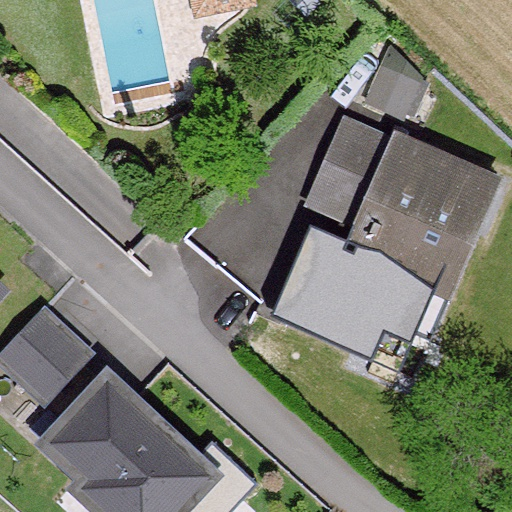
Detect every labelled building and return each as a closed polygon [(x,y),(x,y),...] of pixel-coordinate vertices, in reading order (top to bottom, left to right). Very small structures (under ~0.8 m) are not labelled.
[(252,0),(197,0),(200,13),(252,2),(252,0)] [(384,68),(377,99),(417,107),(423,76),(384,68)] [(310,196),(370,222),(400,153),(341,127),(310,196)] [(391,273),(428,289),(474,185),(400,153),(370,222),(355,256),(391,273)] [(428,289),(391,273),(371,318),(427,342),(447,297),(428,289)] [(40,314),(3,355),(49,396),(86,356),(40,314)] [(86,497),(102,511),(184,511),(187,510),(188,511),(232,511),(257,486),(212,444),(198,459),(136,401),(112,379),(49,446),(95,488),(86,497)]
